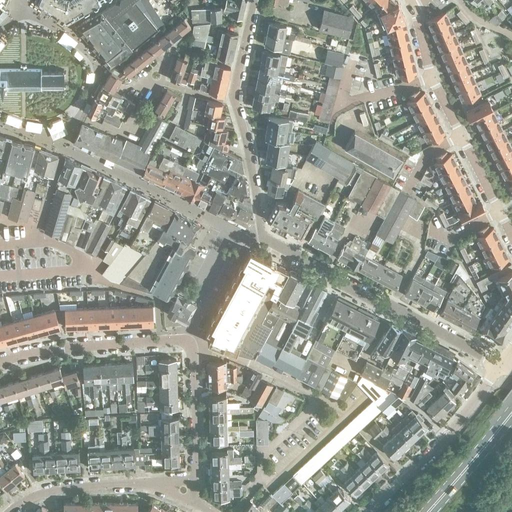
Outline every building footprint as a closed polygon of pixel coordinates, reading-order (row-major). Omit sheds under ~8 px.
[(41,0),(70,19),(101,0),(41,0)] [(109,70),(118,62),(121,60),(133,51),(139,46),(150,36),(156,32),(160,29),(158,26),(163,23),(149,0),(121,0),(120,1),(120,5),(115,5),(101,14),(101,13),(82,25),(81,24),(75,28),(109,70)] [(192,22),(211,21),(221,20),(221,12),(226,13),(226,15),(242,18),(246,0),(235,0),(236,0),(234,0),(226,0),(225,8),(221,7),(191,9),(192,22)] [(376,12),(380,20),(401,10),(398,3),(397,3),(394,0),(382,0),(374,8),(378,12),(376,12)] [(349,7),(353,13),(357,10),(352,4),(349,7)] [(347,36),(351,16),(323,9),(318,29),(347,36)] [(357,10),(353,13),(358,18),(361,15),(357,10)] [(385,27),(387,34),(407,29),(404,18),(405,18),(401,10),(380,20),(383,28),(385,27)] [(456,13),(461,18),(464,15),(460,10),(456,13)] [(497,13),(502,18),(506,15),(501,10),(497,13)] [(427,20),(431,30),(450,22),(446,12),(427,20)] [(498,22),(502,18),(497,13),(493,16),(498,22)] [(464,15),(461,18),(465,23),(469,20),(464,15)] [(173,18),(168,22),(172,28),(169,31),(175,38),(191,26),(184,18),(178,23),(173,18)] [(269,21),(267,33),(288,37),(288,38),(292,38),(310,43),(311,39),(295,35),(295,34),(290,33),(291,26),(286,25),(269,21)] [(431,30),(436,40),(454,32),(450,22),(431,30)] [(192,37),(195,38),(206,40),(212,41),(213,36),(207,35),(210,23),(193,24),(192,37)] [(387,34),(389,44),(409,39),(407,29),(387,34)] [(221,37),(219,43),(235,47),(238,34),(218,30),(216,36),(221,37)] [(175,38),(169,31),(165,34),(171,42),(175,38)] [(154,43),(160,51),(171,42),(165,34),(161,37),(156,32),(150,36),(155,42),(154,43)] [(436,40),(440,50),(459,42),(454,32),(436,40)] [(267,33),(265,44),(277,47),(276,50),(289,53),(292,38),(288,38),(288,37),(267,33)] [(194,46),(204,47),(206,40),(195,38),(194,46)] [(389,44),(392,55),(412,50),(409,39),(389,44)] [(440,50),(444,60),(463,52),(459,42),(440,50)] [(160,51),(154,43),(148,47),(155,55),(160,51)] [(216,56),(232,59),(235,47),(219,43),(216,56)] [(137,56),(144,63),(155,55),(148,47),(143,51),(139,46),(133,51),(137,56)] [(328,49),(325,62),(327,63),(340,66),(343,52),(328,49)] [(278,64),(285,65),(287,55),(280,54),(263,50),(261,60),(278,64)] [(392,55),(394,65),(414,60),(412,50),(392,55)] [(174,68),(183,71),(187,60),(189,53),(186,52),(183,59),(178,57),(174,68)] [(444,60),(449,70),(467,62),(463,52),(444,60)] [(144,63),(137,56),(132,60),(138,68),(144,63)] [(126,65),(121,60),(118,62),(123,68),(124,69),(127,73),(129,75),(138,68),(132,60),(126,65)] [(231,67),(216,64),(216,62),(206,60),(204,66),(202,66),(200,75),(207,77),(208,75),(212,76),(228,80),(231,67)] [(290,71),(284,70),(285,65),(278,64),(261,60),(259,69),(289,75),(290,71)] [(414,60),(394,65),(397,76),(401,75),(402,79),(413,76),(412,72),(417,71),(414,60)] [(449,70),(453,80),(471,72),(467,62),(449,70)] [(328,63),(325,74),(329,75),(341,78),(344,67),(328,63)] [(48,71),(42,71),(42,69),(26,69),(26,65),(21,65),(21,68),(0,68),(0,87),(43,88),(42,86),(48,86),(48,88),(50,88),(50,86),(55,86),(55,88),(57,88),(57,86),(63,86),(63,88),(64,88),(64,86),(66,86),(66,84),(64,84),(64,72),(66,72),(66,71),(64,71),(64,69),(63,69),(63,71),(57,71),(57,69),(55,69),(55,71),(50,71),(50,69),(48,69),(48,71)] [(179,82),(180,82),(186,84),(187,81),(187,80),(181,78),(183,71),(174,68),(170,79),(179,82)] [(103,85),(114,91),(122,77),(127,73),(124,69),(118,75),(112,71),(106,80),(103,85)] [(258,78),(275,81),(276,76),(294,80),(294,76),(289,75),(259,69),(258,78)] [(187,81),(193,83),(197,73),(190,71),(187,80),(187,81)] [(453,80),(457,90),(476,82),(471,72),(453,80)] [(339,86),(341,78),(329,75),(327,83),(339,86)] [(224,95),(228,80),(212,76),(211,83),(207,82),(207,84),(201,83),(199,90),(209,92),(224,95)] [(258,78),(256,87),(285,93),(286,89),(281,88),(282,83),(275,81),(258,78)] [(476,82),(457,90),(462,100),(480,92),(476,82)] [(325,92),(336,94),(339,86),(327,83),(325,92)] [(110,102),(107,107),(106,111),(122,118),(125,120),(132,108),(134,109),(136,107),(142,111),(144,108),(135,103),(122,95),(114,91),(103,85),(97,95),(110,102)] [(256,87),(254,96),(273,100),(278,101),(279,96),(285,97),(290,98),(291,94),(285,93),(256,87)] [(161,99),(170,104),(173,98),(179,101),(181,98),(175,94),(176,94),(167,89),(161,99)] [(407,101),(412,111),(430,102),(425,92),(421,94),(419,90),(409,95),(410,99),(407,101)] [(334,103),(336,94),(325,92),(322,101),(334,103)] [(186,108),(188,108),(192,109),(193,107),(195,97),(189,95),(186,108)] [(271,110),(273,100),(254,96),(252,106),(271,110)] [(92,104),(88,112),(102,119),(106,111),(107,107),(101,104),(103,100),(95,97),(92,104)] [(170,104),(161,99),(155,109),(159,111),(157,115),(161,118),(170,104)] [(205,112),(210,113),(219,115),(222,103),(208,99),(204,112),(205,112)] [(466,111),(471,121),(493,110),(488,100),(466,111)] [(320,109),(332,112),(334,103),(322,101),(320,109)] [(412,111),(417,121),(435,111),(430,102),(412,111)] [(192,109),(188,108),(185,120),(190,121),(191,116),(195,116),(197,110),(192,109)] [(291,109),(289,117),(306,121),(308,113),(299,111),(291,109)] [(329,121),(332,112),(320,109),(318,118),(329,121)] [(475,120),(480,129),(498,120),(493,110),(471,121),(472,121),(475,120)] [(106,111),(102,119),(118,126),(122,118),(106,111)] [(417,121),(422,130),(439,121),(435,111),(417,121)] [(205,112),(203,124),(212,126),(222,128),(225,116),(219,115),(210,113),(205,112)] [(154,115),(138,143),(126,138),(125,141),(105,132),(96,153),(140,173),(150,152),(151,152),(159,138),(168,122),(154,115)] [(293,119),(268,116),(266,127),(295,131),(291,130),(293,119)] [(480,129),(485,138),(503,129),(498,120),(480,129)] [(439,121),(422,130),(427,140),(430,138),(432,142),(443,137),(441,133),(445,131),(439,121)] [(96,153),(105,132),(83,122),(73,143),(96,153)] [(191,150),(190,152),(174,188),(184,193),(184,194),(195,199),(196,198),(205,180),(200,178),(205,170),(200,167),(203,152),(205,139),(203,138),(175,125),(168,139),(191,150)] [(227,129),(222,128),(212,126),(211,133),(205,132),(203,138),(205,139),(227,150),(229,142),(224,141),(227,129)] [(295,131),(266,127),(265,138),(269,139),(269,138),(289,141),(289,142),(293,142),(295,131)] [(485,138),(490,148),(508,139),(503,129),(485,138)] [(393,175),(403,158),(354,130),(345,147),(393,175)] [(0,180),(11,140),(12,138),(6,136),(0,134),(0,180)] [(151,152),(141,173),(159,182),(162,183),(174,188),(190,152),(159,138),(151,152)] [(269,139),(267,149),(287,152),(289,142),(289,141),(269,138),(269,139)] [(223,162),(241,170),(244,170),(243,158),(227,150),(205,139),(203,152),(212,156),(210,161),(221,166),(223,162)] [(490,148),(494,158),(511,148),(511,147),(508,139),(490,148)] [(11,140),(0,180),(0,196),(12,200),(13,196),(22,198),(36,146),(35,146),(11,140)] [(316,140),(305,158),(320,166),(330,148),(316,140)] [(31,207),(34,196),(36,193),(44,194),(50,173),(53,174),(59,155),(41,148),(36,146),(22,198),(13,196),(12,200),(11,200),(8,216),(28,221),(31,207)] [(337,182),(341,184),(344,180),(353,163),(354,162),(330,148),(320,166),(339,177),(337,182)] [(511,148),(494,158),(499,167),(511,160),(511,148)] [(287,152),(267,149),(265,160),(286,163),(287,152)] [(437,161),(434,163),(439,173),(457,163),(452,153),(449,155),(446,150),(435,156),(437,161)] [(59,238),(67,212),(72,194),(82,166),(82,165),(67,158),(58,179),(57,183),(59,184),(45,231),(59,235),(58,238),(59,238)] [(511,160),(499,167),(504,177),(511,173),(511,160)] [(356,169),(360,172),(362,167),(353,163),(344,180),(341,184),(346,187),(356,169)] [(439,173),(444,182),(462,173),(457,163),(439,173)] [(270,178),(285,182),(286,176),(294,177),(296,167),(280,165),(279,168),(272,166),(270,178)] [(95,172),(82,166),(72,194),(78,196),(79,199),(83,198),(92,202),(93,201),(104,175),(95,171),(95,172)] [(218,209),(235,173),(224,167),(219,177),(206,204),(218,209)] [(348,196),(352,197),(362,203),(364,200),(376,176),(377,177),(377,176),(362,167),(360,172),(348,196)] [(219,177),(205,170),(200,178),(205,180),(196,198),(206,204),(219,177)] [(235,173),(218,209),(229,215),(241,190),(233,186),(238,174),(235,173)] [(444,182),(449,192),(467,183),(462,173),(444,182)] [(92,202),(85,218),(86,218),(82,228),(81,227),(76,246),(86,251),(91,233),(98,217),(115,180),(104,174),(104,175),(93,201),(92,202)] [(241,190),(229,215),(247,224),(248,223),(253,219),(249,194),(249,189),(247,179),(238,174),(233,186),(241,190)] [(361,204),(375,212),(390,184),(377,177),(376,176),(364,200),(362,203),(361,204)] [(284,188),(285,182),(270,178),(267,191),(285,195),(287,189),(284,188)] [(95,257),(96,256),(112,223),(109,221),(127,185),(115,180),(98,217),(91,233),(86,251),(95,257)] [(449,192),(453,202),(472,192),(467,183),(449,192)] [(390,184),(375,212),(384,217),(376,233),(392,242),(408,213),(416,218),(424,205),(418,200),(416,199),(417,199),(406,193),(399,189),(390,184)] [(119,223),(123,225),(121,228),(122,229),(123,225),(128,219),(127,218),(141,192),(131,187),(118,213),(122,216),(119,223)] [(279,225),(290,231),(309,195),(303,192),(298,189),(294,195),(290,204),(279,225)] [(123,225),(122,229),(131,234),(136,223),(137,224),(151,197),(141,192),(127,218),(128,219),(123,225)] [(453,202),(458,211),(480,200),(476,202),(472,192),(453,202)] [(313,216),(317,218),(325,203),(309,195),(290,231),(301,237),(313,216)] [(43,198),(34,196),(31,207),(40,209),(43,198)] [(111,279),(120,282),(146,251),(157,238),(162,229),(164,226),(167,227),(175,211),(174,211),(175,210),(155,199),(130,243),(126,241),(123,245),(121,248),(109,263),(102,272),(111,279)] [(267,219),(279,225),(290,204),(286,202),(277,200),(267,219)] [(480,200),(458,211),(463,221),(485,210),(480,200)] [(174,211),(175,211),(167,227),(164,226),(162,229),(189,244),(200,224),(194,221),(175,210),(174,211)] [(76,246),(81,227),(82,228),(86,218),(85,218),(67,212),(59,238),(76,246)] [(454,214),(446,218),(449,224),(458,220),(454,214)] [(330,228),(334,221),(324,215),(320,223),(319,223),(317,227),(316,226),(308,240),(319,246),(329,228),(330,228)] [(338,238),(337,238),(340,233),(340,234),(344,226),(334,221),(330,228),(329,228),(319,246),(330,252),(338,238)] [(475,236),(481,246),(499,237),(493,227),(490,229),(488,226),(477,231),(479,234),(475,236)] [(120,282),(151,292),(153,289),(168,297),(195,247),(189,244),(162,229),(157,238),(146,251),(120,282)] [(102,259),(103,259),(115,240),(114,240),(115,239),(108,235),(101,246),(108,250),(102,259)] [(355,235),(352,240),(350,239),(345,244),(344,244),(337,256),(348,262),(358,244),(360,245),(363,240),(355,235)] [(481,246),(485,256),(503,247),(499,237),(481,246)] [(121,248),(123,245),(115,240),(103,259),(109,263),(121,248)] [(358,267),(365,255),(368,249),(364,247),(366,242),(363,240),(360,245),(358,244),(348,262),(358,267)] [(369,248),(375,252),(379,246),(372,242),(369,248)] [(503,247),(485,256),(491,266),(508,257),(503,247)] [(283,266),(272,261),(250,250),(206,331),(211,333),(207,342),(229,350),(236,353),(255,358),(259,350),(265,339),(266,340),(270,331),(276,320),(279,314),(269,309),(288,272),(282,268),(283,266)] [(438,254),(435,260),(445,265),(448,259),(438,254)] [(377,278),(384,265),(365,255),(358,267),(377,278)] [(454,284),(450,292),(443,305),(439,312),(470,329),(484,304),(464,280),(468,277),(465,272),(450,263),(446,270),(453,274),(449,281),(454,284)] [(402,275),(384,265),(377,278),(395,287),(402,275)] [(289,269),(288,272),(269,309),(279,314),(293,321),(300,306),(295,304),(308,279),(289,269)] [(499,276),(497,277),(506,295),(482,330),(487,333),(485,336),(491,339),(492,337),(498,341),(511,319),(511,269),(509,271),(504,274),(499,276)] [(412,277),(404,292),(414,298),(425,279),(420,276),(414,273),(412,277)] [(414,298),(424,303),(435,284),(425,279),(414,298)] [(315,283),(305,302),(298,315),(311,322),(328,289),(315,283)] [(438,302),(443,305),(450,292),(435,284),(424,303),(434,308),(438,302)] [(197,303),(187,298),(178,293),(167,312),(186,323),(197,303)] [(313,346),(307,356),(318,361),(317,361),(327,366),(335,349),(336,349),(356,307),(337,298),(314,344),(313,346)] [(152,305),(141,306),(142,324),(153,323),(152,305)] [(130,306),(119,307),(120,325),(131,324),(130,306)] [(141,306),(130,306),(131,324),(142,324),(141,306)] [(108,307),(98,308),(98,326),(109,325),(108,307)] [(119,307),(108,307),(109,325),(120,325),(119,307)] [(379,319),(356,307),(336,349),(356,359),(362,347),(366,348),(374,337),(371,335),(379,319)] [(87,308),(76,309),(77,327),(88,326),(87,308)] [(98,308),(87,308),(88,326),(98,326),(98,308)] [(55,309),(44,312),(49,330),(60,327),(55,309)] [(77,327),(76,309),(65,309),(66,327),(77,327)] [(44,312),(33,315),(38,333),(49,330),(44,312)] [(292,327),(292,328),(295,322),(293,321),(279,314),(276,320),(270,331),(266,340),(265,339),(281,348),(282,346),(288,334),(292,327)] [(33,315),(23,318),(28,336),(38,333),(33,315)] [(298,315),(295,322),(292,328),(306,335),(312,323),(311,322),(298,315)] [(23,318),(13,321),(18,339),(28,336),(23,318)] [(13,321),(2,324),(7,342),(18,339),(13,321)] [(370,355),(385,362),(403,327),(392,322),(386,331),(370,355)] [(385,362),(384,365),(382,368),(376,380),(375,383),(385,388),(389,380),(394,370),(401,357),(407,344),(410,345),(414,337),(416,334),(403,327),(385,362)] [(417,337),(416,338),(414,337),(410,345),(407,344),(401,357),(394,370),(389,380),(402,386),(410,371),(413,364),(426,339),(421,337),(419,336),(418,336),(418,337),(417,337)] [(306,358),(282,346),(281,348),(265,339),(259,350),(255,358),(271,366),(273,363),(297,375),(296,376),(316,386),(327,366),(317,361),(318,361),(307,356),(306,358)] [(419,364),(423,366),(435,343),(426,339),(413,364),(418,367),(419,364)] [(433,387),(432,387),(426,383),(427,381),(428,381),(431,376),(434,371),(445,349),(435,343),(423,366),(421,371),(419,375),(414,385),(415,386),(410,396),(417,400),(425,394),(433,387)] [(442,381),(442,380),(442,379),(453,357),(455,353),(445,349),(434,371),(431,376),(440,380),(442,381)] [(136,356),(136,369),(177,368),(176,359),(159,360),(159,366),(157,366),(157,364),(145,365),(145,355),(136,356)] [(475,372),(453,357),(442,379),(449,385),(460,393),(466,397),(475,384),(474,383),(478,375),(474,373),(475,372)] [(208,362),(209,375),(209,377),(236,376),(236,368),(226,368),(226,361),(208,362)] [(360,373),(376,380),(382,368),(366,361),(360,373)] [(122,394),(126,394),(124,362),(116,363),(117,380),(123,380),(123,382),(122,382),(122,394)] [(131,401),(130,393),(129,382),(128,382),(128,379),(134,379),(132,362),(124,362),(126,394),(126,401),(131,401)] [(100,364),(102,388),(106,388),(106,395),(110,395),(108,363),(100,364)] [(108,363),(110,395),(114,394),(114,389),(117,389),(117,380),(116,363),(108,363)] [(92,364),(84,365),(85,382),(88,382),(90,396),(94,396),(92,364)] [(92,364),(94,396),(98,395),(98,388),(102,388),(100,364),(92,364)] [(374,399),(377,403),(384,397),(383,396),(390,390),(385,388),(375,383),(372,381),(372,382),(362,376),(358,381),(327,366),(316,386),(344,400),(357,383),(366,391),(374,399)] [(80,381),(76,370),(62,375),(59,367),(48,371),(53,384),(63,381),(65,386),(80,381)] [(159,376),(177,375),(177,368),(136,369),(137,373),(145,372),(157,372),(157,371),(159,371),(159,376)] [(398,394),(405,397),(412,385),(414,385),(419,375),(421,371),(416,368),(414,373),(410,371),(402,386),(398,394)] [(244,383),(255,389),(260,378),(262,375),(251,369),(244,383)] [(42,387),(53,384),(48,371),(38,374),(42,387)] [(32,391),(42,387),(38,374),(28,377),(32,391)] [(137,385),(177,383),(177,375),(159,376),(159,381),(157,382),(157,380),(146,380),(137,380),(137,385)] [(242,375),(236,376),(209,377),(209,388),(226,387),(226,381),(236,381),(236,380),(242,383),(242,375)] [(31,398),(29,391),(32,391),(28,377),(17,380),(21,394),(24,393),(29,408),(34,407),(33,403),(37,402),(35,396),(31,398)] [(260,378),(255,389),(254,390),(249,399),(261,405),(273,385),(260,378)] [(11,397),(21,394),(17,380),(7,384),(11,397)] [(159,392),(177,391),(177,383),(137,385),(137,390),(146,390),(146,388),(157,388),(158,387),(159,386),(159,392)] [(0,398),(1,400),(11,397),(7,384),(0,385),(0,398)] [(249,399),(254,390),(245,386),(241,394),(249,399)] [(282,421),(285,418),(277,413),(279,411),(281,412),(287,401),(291,404),(296,396),(292,394),(288,391),(284,389),(283,390),(276,386),(268,400),(265,405),(264,405),(259,415),(264,418),(265,417),(271,421),(282,421)] [(443,392),(436,398),(445,409),(450,405),(451,406),(454,403),(453,402),(455,400),(451,396),(454,394),(446,386),(443,388),(445,390),(443,392)] [(56,396),(54,390),(50,391),(51,397),(54,408),(59,406),(56,396)] [(390,390),(383,396),(384,397),(394,408),(405,397),(398,394),(391,390),(390,390)] [(137,400),(177,399),(177,391),(159,392),(160,397),(158,397),(158,396),(146,396),(137,397),(137,400)] [(417,400),(416,402),(423,409),(427,405),(424,402),(428,398),(432,394),(429,391),(425,394),(417,400)] [(210,396),(210,408),(239,407),(239,406),(239,402),(226,403),(226,396),(210,396)] [(394,408),(384,397),(377,403),(382,408),(387,414),(394,408)] [(445,409),(436,398),(427,407),(437,417),(445,409)] [(144,404),(146,404),(158,404),(158,402),(160,402),(160,408),(160,410),(172,410),(172,408),(178,408),(177,399),(137,400),(137,411),(144,411),(144,404)] [(382,408),(377,403),(374,399),(369,403),(377,412),(382,408)] [(6,412),(14,409),(12,403),(4,406),(6,412)] [(127,403),(118,404),(119,411),(127,411),(127,403)] [(377,412),(369,403),(365,408),(373,416),(377,412)] [(210,408),(210,419),(227,419),(226,412),(253,411),(253,407),(239,406),(239,407),(210,408)] [(373,416),(365,408),(360,412),(369,420),(373,416)] [(161,424),(140,425),(140,430),(148,430),(178,429),(178,418),(173,418),(172,412),(161,412),(161,418),(161,424)] [(369,420),(360,412),(356,416),(364,425),(369,420)] [(415,414),(407,421),(419,434),(427,426),(415,414)] [(364,425),(356,416),(352,420),(360,429),(364,425)] [(27,420),(28,431),(42,430),(42,419),(27,420)] [(210,430),(247,429),(247,425),(227,426),(227,419),(210,419),(210,430)] [(257,444),(268,444),(268,419),(256,419),(257,444)] [(360,429),(352,420),(347,424),(355,433),(360,429)] [(395,425),(410,441),(419,434),(407,421),(402,426),(398,422),(395,425)] [(383,437),(387,433),(383,428),(382,429),(376,422),(367,429),(374,437),(379,432),(383,437)] [(355,433),(347,424),(343,428),(351,437),(355,433)] [(391,437),(402,449),(410,441),(395,425),(391,429),(395,433),(391,437)] [(351,437),(343,428),(338,433),(346,441),(351,437)] [(162,440),(178,440),(178,429),(148,430),(149,435),(162,435),(162,440)] [(240,435),(250,434),(253,434),(253,429),(254,429),(250,429),(210,430),(211,442),(227,442),(227,434),(240,434),(240,435)] [(13,432),(13,441),(25,440),(25,431),(13,432)] [(56,452),(57,469),(68,468),(65,431),(60,432),(62,452),(56,452)] [(70,431),(65,431),(68,468),(79,467),(78,451),(71,451),(71,439),(70,431)] [(33,471),(46,470),(43,433),(38,433),(40,453),(32,454),(33,471)] [(43,433),(46,470),(57,469),(56,452),(49,453),(48,433),(43,433)] [(346,441),(338,433),(334,437),(342,445),(346,441)] [(126,435),(121,435),(121,442),(122,448),(123,465),(135,464),(135,462),(139,462),(139,463),(144,463),(144,452),(139,452),(139,448),(134,448),(134,447),(127,447),(126,435)] [(88,445),(88,450),(89,467),(101,466),(99,436),(95,437),(95,444),(88,445)] [(99,436),(101,466),(112,465),(111,448),(104,449),(103,436),(99,436)] [(342,445),(334,437),(329,441),(337,450),(342,445)] [(393,457),(402,449),(391,437),(382,445),(393,457)] [(139,448),(139,452),(144,452),(178,451),(178,440),(162,440),(162,447),(139,448)] [(337,450),(329,441),(325,445),(333,454),(337,450)] [(333,454),(325,445),(320,449),(329,458),(333,454)] [(356,445),(352,449),(356,453),(365,462),(360,466),(372,478),(380,470),(360,449),(356,445)] [(360,449),(380,470),(388,462),(377,450),(371,455),(363,446),(360,449)] [(111,448),(112,465),(123,465),(122,448),(111,448)] [(212,463),(241,463),(241,456),(233,456),(233,448),(227,448),(228,451),(211,452),(212,463)] [(329,458),(320,449),(316,454),(324,462),(329,458)] [(178,451),(144,452),(144,463),(151,463),(151,457),(162,457),(162,463),(179,463),(178,451)] [(324,462),(316,454),(312,458),(320,466),(324,462)] [(320,466),(312,458),(307,462),(315,470),(320,466)] [(8,464),(4,467),(6,469),(15,481),(24,474),(15,462),(10,466),(8,464)] [(315,470),(307,462),(303,466),(311,475),(315,470)] [(344,465),(364,486),(372,478),(360,466),(355,471),(347,462),(344,465)] [(241,467),(241,463),(212,463),(212,475),(229,474),(229,468),(241,467)] [(344,465),(340,468),(348,477),(342,483),(353,495),(355,493),(356,493),(364,486),(344,465)] [(311,475),(303,466),(298,470),(306,479),(311,475)] [(0,480),(6,488),(15,481),(6,469),(0,473),(0,480)] [(306,479),(298,470),(294,474),(302,483),(306,479)] [(338,487),(332,492),(324,483),(322,485),(319,481),(326,475),(320,470),(312,477),(321,486),(325,491),(329,495),(341,507),(350,499),(338,487)] [(212,486),(242,485),(242,481),(229,481),(229,474),(212,475),(212,486)] [(293,475),(285,482),(293,491),(301,483),(293,475)] [(271,492),(271,493),(273,495),(276,499),(280,502),(282,504),(294,493),(292,492),(293,491),(285,482),(273,493),(271,492)] [(212,490),(211,490),(211,496),(213,496),(213,497),(221,497),(221,499),(228,498),(227,497),(229,497),(229,495),(240,495),(242,493),(242,489),(242,485),(212,486),(212,490)] [(242,511),(257,511),(273,495),(271,493),(258,507),(252,501),(242,511)] [(314,511),(313,510),(309,506),(305,502),(297,494),(293,497),(307,511),(314,511)] [(263,511),(276,499),(273,495),(257,511),(263,511)] [(330,511),(335,511),(341,507),(329,495),(324,499),(320,495),(317,498),(330,511)] [(314,511),(330,511),(317,498),(314,502),(318,506),(313,510),(314,511)] [(63,502),(63,511),(75,511),(76,502),(63,502)] [(76,502),(75,511),(88,511),(88,502),(76,502)] [(88,511),(100,511),(100,502),(88,502),(88,511)] [(100,511),(112,511),(113,502),(100,502),(100,511)] [(112,511),(125,511),(125,502),(113,502),(112,511)] [(137,511),(138,502),(125,502),(125,511),(137,511)] [(279,511),(285,507),(282,504),(280,502),(273,511),(274,511),(279,511)] [(160,511),(162,510),(152,503),(145,511),(160,511)]
